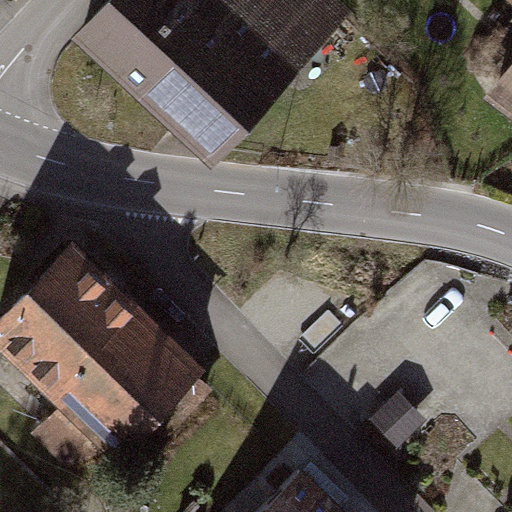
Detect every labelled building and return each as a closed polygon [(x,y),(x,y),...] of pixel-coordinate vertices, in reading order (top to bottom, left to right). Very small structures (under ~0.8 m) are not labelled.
[(104,0),(76,31),(213,158),(352,8),(343,0),(104,0)] [(511,71),(494,94),(511,108),(511,71)] [(0,325),(60,383),(134,306),(72,247),(0,321),(0,325)] [(116,448),(195,366),(134,306),(60,383),(87,409),(75,422),(88,435),(100,422),(105,426),(99,432),(116,448)] [(415,422),(395,401),(377,418),(397,439),(415,422)] [(253,511),(348,511),(299,465),(253,511)]
